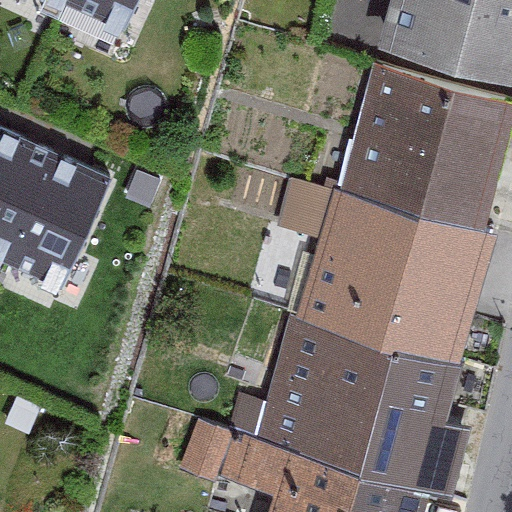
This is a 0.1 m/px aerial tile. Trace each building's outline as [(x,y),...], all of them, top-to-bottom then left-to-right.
[(136,0),(97,0),(130,14),(136,0)] [(511,0),(402,0),(395,34),(511,61),(511,0)] [(511,150),(511,103),(381,66),(345,195),(488,235),(511,150)] [(114,182),(0,132),(0,250),(71,281),(114,182)] [(309,321),(467,366),(502,239),(488,235),(345,195),(309,321)] [(265,443),(433,490),(455,497),(474,432),(450,425),(467,366),(309,321),(300,318),(265,443)] [(283,495),(277,511),(427,511),(433,490),(265,443),(241,436),(228,480),(283,495)]
